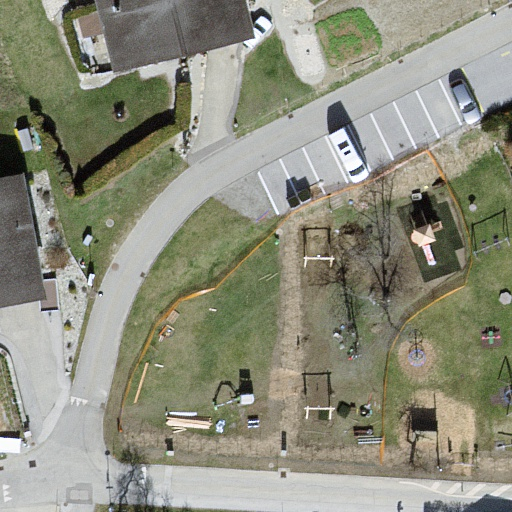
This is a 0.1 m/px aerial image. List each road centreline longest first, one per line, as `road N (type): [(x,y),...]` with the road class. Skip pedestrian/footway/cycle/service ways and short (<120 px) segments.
road 1 (residential): [(63,490),(112,313),(168,207),(304,124),(511,35)]
road 2 (residential): [(63,490),(511,507)]
